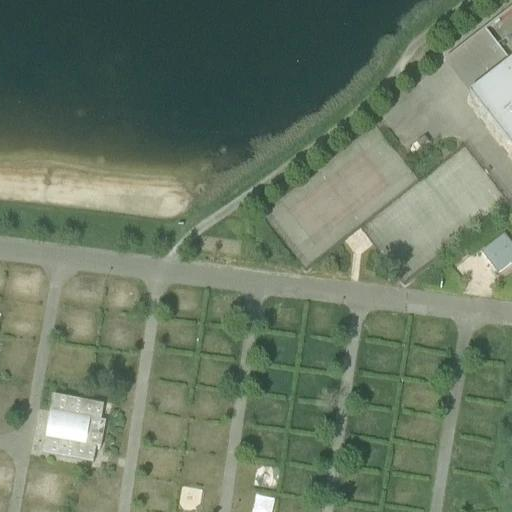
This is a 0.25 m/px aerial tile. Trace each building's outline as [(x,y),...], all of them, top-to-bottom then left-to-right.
[(511,59),(468,93),(511,149),(511,59)] [(511,269),(511,249),(503,239),(484,255),(501,279),(511,269)] [(119,283),(121,312),(137,311),(135,282),(119,283)] [(511,338),(476,332),(473,347),(510,354),(511,342),(511,338)] [(0,338),(0,375),(7,377),(15,342),(0,338)] [(436,380),(436,353),(408,352),(408,380),(436,380)] [(397,378),(398,356),(372,355),(371,377),(397,378)] [(466,369),(464,383),(501,388),(503,375),(466,369)] [(398,406),(435,414),(438,398),(402,390),(398,406)] [(93,465),(96,449),(101,450),(106,424),(101,423),(104,407),(54,398),(43,456),(93,465)] [(459,401),(456,417),(499,425),(502,409),(459,401)] [(194,418),(211,419),(211,404),(195,403),(194,418)] [(0,411),(0,420),(8,422),(9,413),(0,411)] [(431,445),(432,432),(395,428),(394,441),(431,445)] [(455,454),(492,457),(493,444),(456,441),(455,454)] [(392,454),(389,469),(426,476),(429,461),(392,454)] [(31,477),(30,500),(50,501),(51,478),(31,477)] [(450,480),(448,509),(485,511),(486,482),(450,480)]
